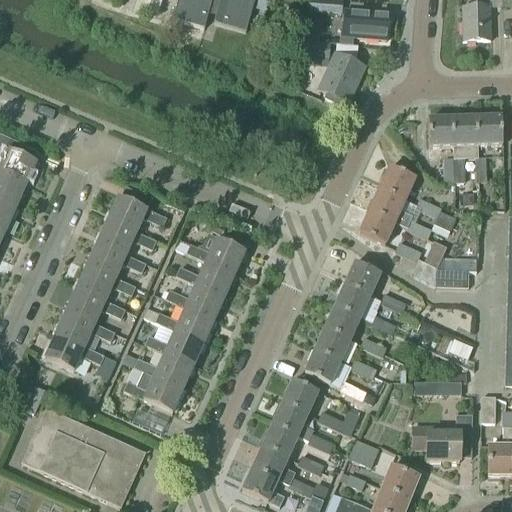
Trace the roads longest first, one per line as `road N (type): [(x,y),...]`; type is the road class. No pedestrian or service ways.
road 1 (residential): [(188,504),(312,238)]
road 2 (residential): [(312,238),(91,143)]
road 3 (residential): [(91,143),(0,359)]
road 4 (residential): [(312,238),(365,127),(388,101),(420,91)]
